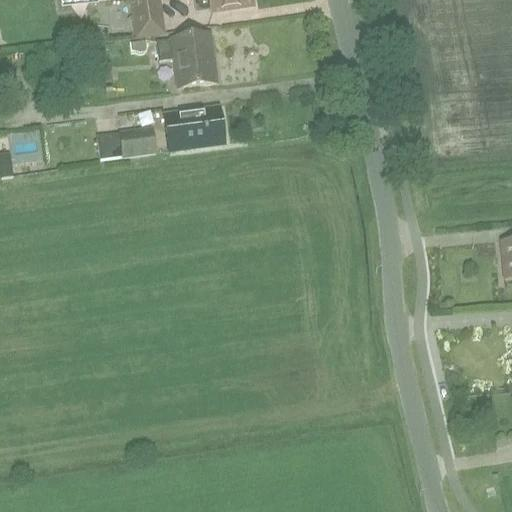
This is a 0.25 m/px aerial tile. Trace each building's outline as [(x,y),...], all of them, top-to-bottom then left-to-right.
[(99,0),(64,0),(65,11),(77,11),(78,20),(101,19),(99,0)] [(129,0),(130,0),(134,29),(160,24),(156,0),(129,0)] [(208,0),(211,13),(252,7),(250,0),(208,0)] [(158,65),(173,63),(177,62),(181,91),(215,86),(208,38),(155,45),(158,65)] [(130,55),(134,54),(138,56),(143,56),(146,53),(145,44),(128,46),(130,55)] [(108,85),(107,66),(91,67),(92,86),(108,85)] [(168,154),(223,146),(218,112),(163,119),(168,154)] [(121,163),(156,158),(152,130),(117,135),(121,163)] [(511,242),(500,244),(503,283),(511,282),(511,242)]
